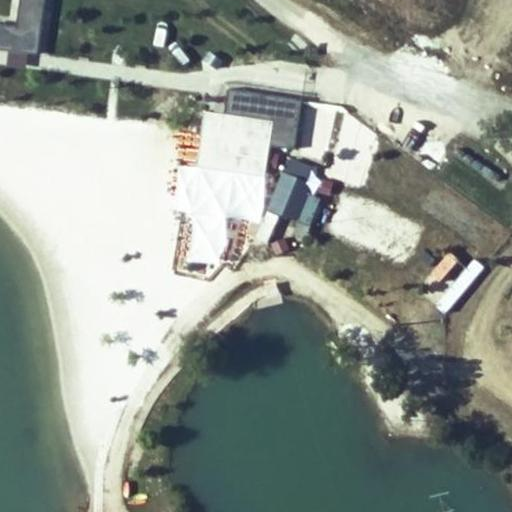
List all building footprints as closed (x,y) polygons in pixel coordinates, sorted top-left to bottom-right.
[(0,26),(0,50),(38,55),(44,0),(19,0),(16,29),(0,26)] [(303,97),(229,87),(226,111),(275,118),(271,143),(296,146),(303,97)] [(309,103),(302,130),(329,137),(336,109),(309,103)] [(314,181),(310,180),(316,166),(292,156),(287,170),(284,169),(268,206),(298,219),(314,181)] [(186,173),(184,191),(201,193),(203,176),(186,173)] [(477,254),(497,229),(440,183),(420,208),(477,254)] [(167,201),(162,219),(180,225),(185,207),(167,201)] [(145,259),(156,243),(140,232),(129,247),(145,259)] [(183,243),(172,258),(188,269),(198,255),(183,243)]
